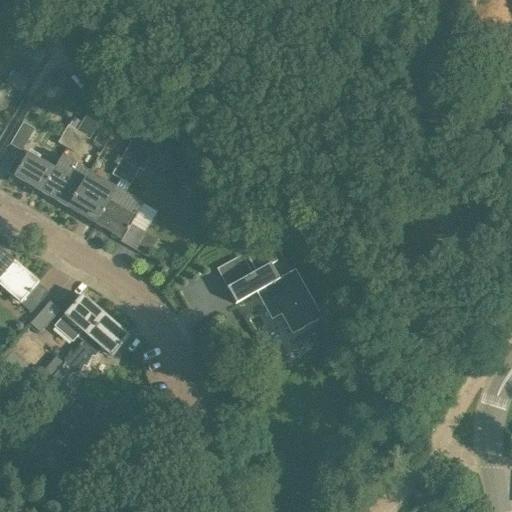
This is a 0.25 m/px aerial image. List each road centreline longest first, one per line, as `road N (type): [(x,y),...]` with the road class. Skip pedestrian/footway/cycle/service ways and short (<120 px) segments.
road 1 (residential): [(218,511),(180,357),(142,297),(0,210)]
road 2 (tertiary): [(502,511),(489,426),(511,369)]
